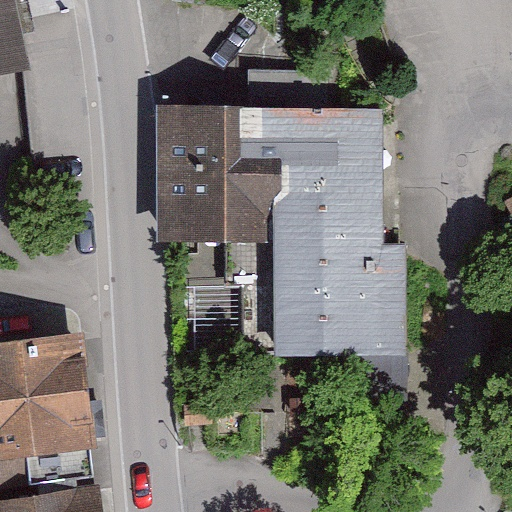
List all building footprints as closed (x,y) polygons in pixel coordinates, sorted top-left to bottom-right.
[(0,0),(0,70),(25,65),(9,0),(0,0)] [(375,114),(157,117),(159,246),(264,245),(376,244),(375,114)] [(390,243),(376,244),(264,245),(266,354),(392,352),(390,243)] [(72,343),(0,351),(0,470),(88,460),(72,343)] [(96,511),(94,497),(0,511),(96,511)]
